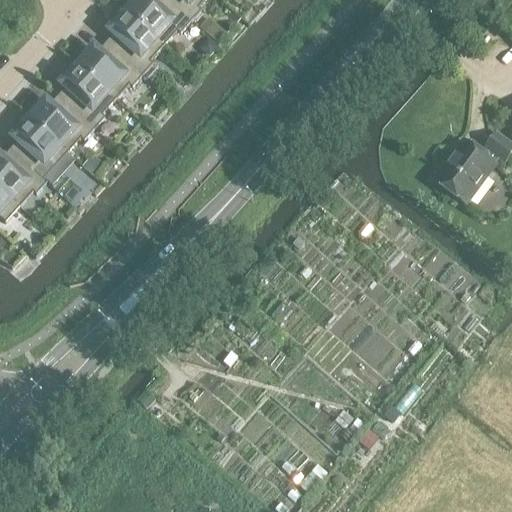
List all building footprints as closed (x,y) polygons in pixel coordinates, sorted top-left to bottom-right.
[(136,0),(124,13),(164,49),(178,34),(181,37),(191,25),(163,0),(161,0),(154,8),(145,0),(141,0),(139,3),(136,0)] [(163,0),(191,25),(202,13),(199,11),(208,0),(163,0)] [(122,44),(114,53),(143,79),(154,67),(151,64),(164,49),(124,13),(112,26),(115,29),(111,34),(122,44)] [(88,54),(76,67),(116,103),(130,88),(133,90),(143,79),(114,53),(106,62),(95,51),(91,56),(88,54)] [(74,97),(66,106),(95,132),(106,120),(103,118),(116,103),(76,67),(64,80),(67,82),(63,87),(74,97)] [(39,107),(28,120),(68,156),(82,141),(85,144),(95,132),(66,106),(58,115),(47,105),(43,110),(39,107)] [(68,156),(28,120),(16,133),(19,136),(15,141),(26,151),(18,160),(47,186),(48,185),(36,175),(44,166),(45,167),(46,166),(54,172),(68,156)] [(490,153),(485,159),(465,144),(436,184),(466,207),(500,160),(506,164),(511,156),(511,148),(496,137),(487,150),(490,153)] [(0,191),(20,210),(34,195),(37,197),(47,186),(18,160),(10,169),(0,159),(0,191)] [(0,220),(6,226),(20,210),(0,191),(0,220)]
